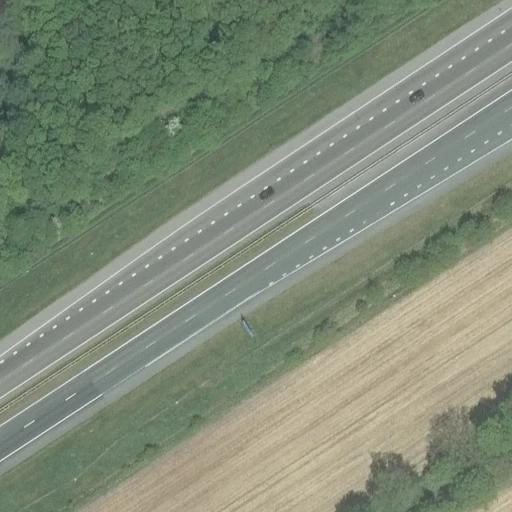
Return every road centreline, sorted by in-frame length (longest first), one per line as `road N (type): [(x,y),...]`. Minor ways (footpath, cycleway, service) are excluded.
road 1 (motorway): [(511,45),(0,381)]
road 2 (motorway): [(0,443),(511,108)]
road 3 (unclassified): [(410,511),(511,441)]
